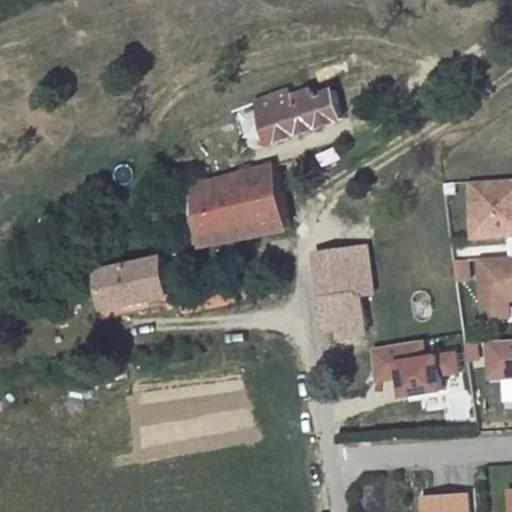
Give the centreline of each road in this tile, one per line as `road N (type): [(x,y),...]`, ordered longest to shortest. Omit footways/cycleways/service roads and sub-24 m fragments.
road 1 (residential): [(331,460),(300,241)]
road 2 (residential): [(331,460),(511,449)]
